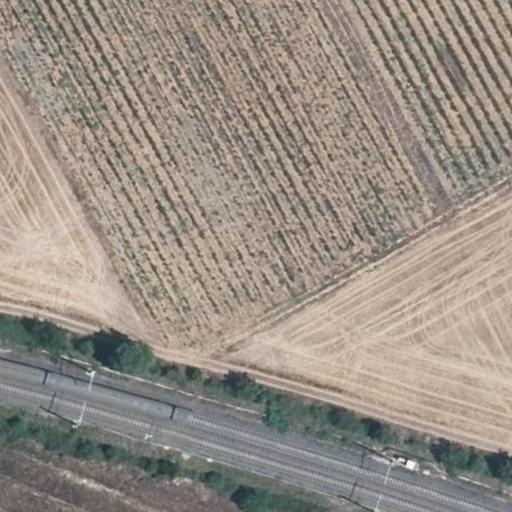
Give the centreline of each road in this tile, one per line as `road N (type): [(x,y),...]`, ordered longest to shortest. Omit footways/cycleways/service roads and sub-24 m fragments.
road 1 (track): [(0,308),(511,461)]
road 2 (track): [(332,0),(436,191),(467,204),(511,178)]
